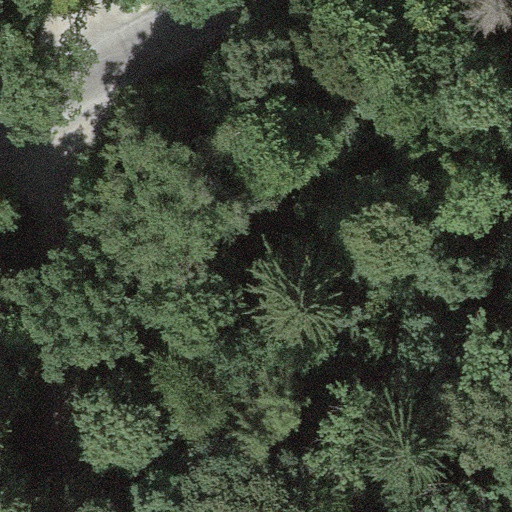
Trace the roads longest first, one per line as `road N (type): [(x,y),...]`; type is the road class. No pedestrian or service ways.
road 1 (track): [(90,83),(68,511)]
road 2 (unclassified): [(0,122),(90,83),(236,0)]
